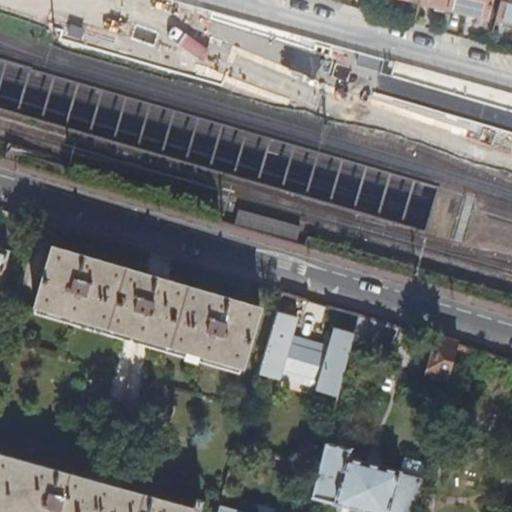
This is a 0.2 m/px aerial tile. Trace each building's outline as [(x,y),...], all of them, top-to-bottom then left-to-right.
[(500,0),(448,0),(447,6),(485,15),(489,0),(491,0),(500,2),(500,0)] [(496,18),(511,22),(511,0),(500,0),(500,2),(496,18)] [(239,209),(234,225),(297,244),(302,228),(239,209)] [(104,393),(242,433),(260,371),(243,365),(261,306),(52,245),(35,305),(17,299),(1,363),(104,393)] [(0,280),(9,250),(0,247),(0,280)] [(359,314),(351,347),(390,359),(399,326),(359,314)] [(431,378),(448,383),(454,357),(458,344),(439,338),(430,371),(432,372),(431,378)] [(458,344),(454,357),(485,367),(489,353),(458,344)] [(414,511),(423,478),(400,472),(400,471),(348,457),(351,448),(326,441),(312,498),(365,511),(414,511)] [(194,507),(0,452),(0,511),(199,511),(203,500),(197,498),(194,507)]
